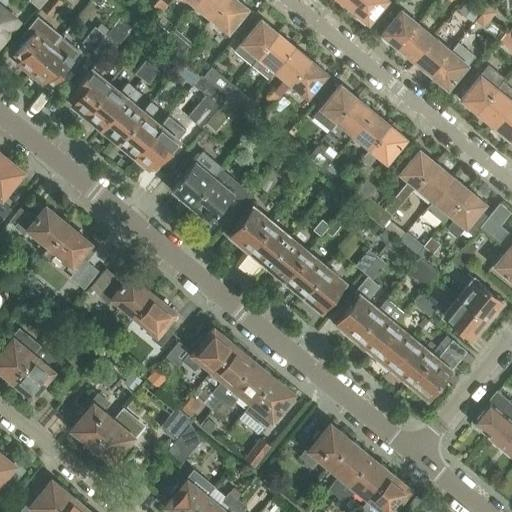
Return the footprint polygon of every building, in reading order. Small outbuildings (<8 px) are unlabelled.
[(0,0),(0,39),(17,19),(3,7),(9,0),(0,0)] [(45,0),(28,0),(28,1),(38,9),(45,0)] [(56,0),(45,0),(38,9),(48,17),(60,2),(56,0)] [(159,14),(167,5),(160,0),(156,0),(151,7),(159,14)] [(227,0),(199,0),(195,6),(212,20),(227,0)] [(248,8),(238,0),(227,0),(212,20),(228,33),(248,8)] [(339,0),(352,10),(360,0),(339,0)] [(360,0),(352,10),(368,24),(387,0),(360,0)] [(481,14),(487,7),(479,0),(474,7),(481,14)] [(495,14),(487,7),(481,14),(489,21),(495,14)] [(380,34),(397,48),(418,23),(401,9),(380,34)] [(131,29),(130,29),(135,23),(123,13),(104,35),(103,38),(115,48),(131,29)] [(482,29),(489,21),(481,14),(474,22),(482,29)] [(29,74),(54,45),(61,36),(38,18),(23,35),(28,39),(14,55),(20,60),(17,64),(29,74)] [(257,57),(277,32),(261,18),(240,43),(234,51),(251,65),(257,57)] [(149,30),(163,42),(170,34),(156,22),(149,30)] [(418,23),(397,48),(413,61),(434,36),(418,23)] [(103,38),(104,35),(94,27),(80,43),(91,52),(103,38)] [(175,30),(164,44),(167,47),(180,58),(192,44),(175,30)] [(294,46),(277,32),(257,57),(274,71),(294,46)] [(511,39),(508,36),(505,33),(498,41),(511,52),(511,39)] [(52,86),(79,52),(61,36),(54,45),(29,74),(43,85),(46,81),(52,86)] [(431,75),(451,50),(434,36),(413,61),(431,75)] [(447,89),(468,64),(458,56),(462,50),(456,45),(451,50),(431,75),(447,89)] [(291,85),(311,60),(294,46),(274,71),(284,79),(274,92),(272,90),(266,98),(274,105),(281,97),(291,85)] [(66,98),(84,112),(109,82),(99,74),(106,65),(98,58),(66,98)] [(134,74),(140,79),(151,65),(145,60),(134,74)] [(327,73),(311,60),(291,85),(307,98),(327,73)] [(183,63),(176,72),(193,85),(200,76),(183,63)] [(151,65),(140,79),(147,84),(158,71),(151,65)] [(233,86),(210,67),(203,76),(226,95),(231,88),(233,86)] [(460,99),(476,113),(497,88),(480,74),(460,99)] [(201,128),(227,96),(226,95),(203,76),(201,75),(200,76),(193,85),(204,94),(186,116),(201,128)] [(101,127),(134,87),(127,81),(119,91),(109,82),(84,112),(86,114),(83,117),(93,126),(96,123),(101,127)] [(493,126),(511,102),(511,89),(502,81),(497,88),(476,113),(493,126)] [(320,108),(336,122),(356,97),(340,83),(320,108)] [(134,87),(101,127),(118,141),(143,110),(133,102),(141,93),(134,87)] [(245,99),(231,88),(226,95),(227,96),(239,106),(245,99)] [(288,102),(281,97),(274,105),(282,111),(288,102)] [(374,111),(356,97),(336,122),(353,136),(374,111)] [(226,98),(205,125),(214,133),(236,106),(226,98)] [(143,110),(118,141),(123,146),(121,149),(132,158),(134,155),(135,155),(161,124),(151,116),(158,107),(151,101),(143,110)] [(511,102),(493,126),(509,140),(511,136),(511,102)] [(390,125),(374,111),(353,136),(370,150),(390,125)] [(161,124),(135,155),(152,169),(185,129),(178,123),(170,132),(161,124)] [(386,163),(407,138),(390,125),(370,150),(361,160),(368,167),(378,156),(386,163)] [(295,140),(289,147),(305,160),(310,154),(310,153),(295,140)] [(419,148),(399,173),(409,181),(416,187),(436,163),(419,148)] [(170,189),(190,205),(214,176),(221,168),(201,152),(195,160),(170,189)] [(325,166),(310,154),(305,160),(322,174),(329,165),(327,164),(325,166)] [(5,157),(2,155),(0,157),(0,201),(17,181),(15,180),(22,171),(14,164),(13,161),(8,157),(5,157)] [(436,163),(416,187),(433,201),(453,176),(436,163)] [(341,175),(329,165),(322,174),(333,184),(338,187),(342,182),(339,180),(340,179),(339,178),(341,175)] [(221,168),(214,176),(190,205),(209,221),(217,212),(228,220),(251,193),(221,168)] [(433,201),(426,209),(441,222),(448,213),(450,215),(471,191),(453,176),(433,201)] [(351,198),(350,199),(360,207),(368,197),(376,188),(366,180),(351,198)] [(368,197),(360,207),(368,214),(384,227),(389,220),(416,187),(409,181),(385,210),(368,197)] [(448,226),(448,230),(455,236),(459,235),(466,228),(472,233),(473,234),(479,227),(486,218),(485,217),(479,212),(486,203),(471,191),(450,215),(454,218),(448,226)] [(22,223),(50,246),(68,224),(45,206),(35,219),(26,213),(16,226),(18,228),(22,223)] [(242,245),(249,250),(272,222),(253,207),(228,237),(241,247),(242,245)] [(20,209),(10,221),(16,226),(26,213),(20,209)] [(486,218),(479,227),(506,249),(511,241),(511,234),(500,225),(506,218),(494,209),(486,218)] [(406,233),(389,220),(384,227),(385,228),(378,237),(386,244),(393,236),(400,241),(406,233)] [(333,221),(325,231),(331,236),(339,226),(333,221)] [(272,222),(249,250),(254,254),(252,257),(264,267),(289,237),(272,222)] [(322,222),(314,232),(320,237),(328,227),(322,222)] [(90,242),(68,224),(50,246),(78,269),(74,273),(76,275),(87,262),(79,255),(87,246),(90,242)] [(407,232),(406,233),(400,241),(415,253),(422,244),(407,232)] [(289,237),(264,267),(277,277),(279,275),(284,279),(307,252),(289,237)] [(467,242),(459,253),(468,259),(476,249),(467,242)] [(87,246),(79,255),(87,262),(95,252),(87,246)] [(433,254),(423,247),(416,255),(419,257),(426,263),(433,254)] [(511,253),(506,249),(493,265),(511,281),(511,253)] [(307,252),(284,279),(290,284),(288,286),(300,296),(325,266),(307,252)] [(474,264),(468,259),(459,253),(458,252),(450,261),(466,274),(474,264)] [(354,270),(362,277),(375,260),(367,254),(354,270)] [(406,274),(424,288),(438,271),(426,263),(419,257),(406,274)] [(372,280),(383,267),(375,260),(362,277),(364,279),(367,276),(372,280)] [(325,266),(300,296),(313,307),(315,304),(321,309),(344,282),(325,266)] [(106,292),(134,315),(152,293),(130,275),(119,289),(111,282),(100,295),(102,297),(106,292)] [(353,340),(378,309),(367,301),(379,286),(372,280),(367,276),(364,279),(349,299),(353,302),(336,322),(342,327),(340,329),(353,340)] [(474,277),(458,297),(489,322),(500,309),(497,306),(502,300),(474,277)] [(174,311),(152,293),(134,315),(162,338),(158,343),(161,345),(172,331),(163,325),(174,311)] [(428,317),(436,307),(420,294),(412,303),(428,317)] [(489,322),(458,297),(443,315),(472,338),(477,332),(480,334),(489,322)] [(373,352),(396,324),(395,324),(404,313),(387,299),(378,309),(353,340),(365,350),(367,347),(373,352)] [(75,304),(66,315),(80,326),(88,315),(75,304)] [(396,324),(373,352),(378,357),(376,359),(389,369),(414,339),(396,324)] [(221,334),(213,327),(206,336),(204,335),(184,360),(192,367),(199,359),(212,370),(233,344),(230,341),(230,339),(224,334),(221,334)] [(11,379),(33,353),(39,345),(18,328),(0,349),(0,369),(0,370),(0,373),(6,377),(9,377),(11,379)] [(432,354),(409,382),(407,385),(422,396),(428,396),(442,380),(465,351),(447,336),(446,337),(440,344),(432,354)] [(414,339),(389,369),(401,379),(403,377),(409,382),(432,354),(414,339)] [(235,345),(233,344),(212,370),(231,386),(253,360),(243,352),(243,350),(238,345),(235,345)] [(33,353),(11,379),(14,382),(15,384),(20,389),(23,389),(32,396),(39,387),(40,388),(61,363),(40,346),(33,354),(33,353)] [(251,402),(273,376),(270,375),(270,372),(265,367),(262,368),(253,360),(231,386),(251,402)] [(125,380),(134,387),(140,379),(131,372),(125,380)] [(64,376),(51,393),(59,400),(73,382),(64,376)] [(287,402),(285,401),(292,393),(284,386),(284,383),(278,378),(275,378),(273,376),(251,402),(245,410),(266,428),(287,402)] [(212,392),(221,399),(228,391),(219,384),(212,392)] [(228,391),(221,399),(229,406),(236,397),(228,391)] [(474,421),(490,434),(511,408),(511,401),(499,391),(474,421)] [(212,392),(203,403),(212,410),(221,399),(212,392)] [(89,443),(91,445),(113,419),(100,408),(107,400),(98,393),(77,419),(79,420),(71,428),(80,435),(80,438),(86,443),(89,443)] [(511,408),(490,434),(506,447),(511,440),(511,408)] [(183,411),(167,430),(177,438),(179,435),(189,424),(190,422),(193,419),(183,411)] [(113,419),(91,445),(95,447),(95,450),(100,454),(103,454),(112,461),(119,453),(120,454),(141,428),(132,421),(126,430),(113,419)] [(316,455),(328,465),(349,439),(347,437),(346,434),(341,430),(338,430),(330,423),(323,432),(321,431),(300,456),(309,463),(316,455)] [(189,424),(179,435),(193,447),(203,436),(189,424)] [(259,438),(244,458),(254,466),(270,446),(259,438)] [(352,441),(349,439),(328,465),(349,482),(370,456),(360,448),(360,445),(354,441),(352,441)] [(14,464),(0,452),(0,481),(5,476),(13,483),(24,469),(15,462),(14,464)] [(379,463),(370,456),(349,482),(368,498),(389,472),(387,470),(387,468),(382,463),(379,463)] [(192,511),(206,495),(194,485),(200,477),(192,470),(171,496),(172,497),(165,505),(173,511),(192,511)] [(392,474),(389,472),(368,498),(381,508),(377,511),(392,511),(403,498),(402,497),(409,488),(401,481),(400,479),(395,474),(392,474)] [(36,511),(37,511),(38,511),(57,511),(71,495),(68,493),(68,490),(62,486),(60,486),(51,479),(44,487),(43,486),(21,511),(36,511)] [(336,479),(329,488),(338,495),(345,487),(336,479)] [(353,493),(345,487),(338,495),(346,502),(353,493)] [(222,501),(231,508),(238,499),(230,492),(222,501)] [(73,497),(71,495),(57,511),(91,511),(82,504),(81,501),(76,497),(73,497)] [(226,511),(206,495),(192,511),(226,511)] [(241,511),(247,506),(238,499),(231,508),(235,511),(241,511)]
